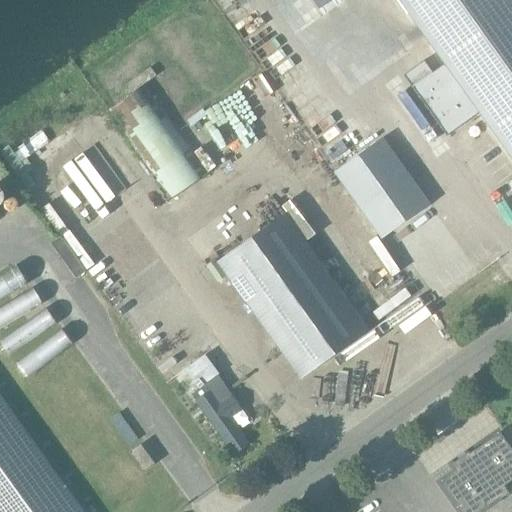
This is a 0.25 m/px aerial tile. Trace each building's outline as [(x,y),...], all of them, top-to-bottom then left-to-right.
[(310,0),(318,10),(332,0),(310,0)] [(511,0),(398,0),(444,64),(479,114),(511,159),(511,0)] [(447,137),(479,114),(444,64),(431,73),(424,63),(404,77),(425,107),(447,137)] [(172,199),(207,174),(144,86),(108,111),(172,199)] [(216,127),(226,141),(246,127),(236,113),(216,127)] [(381,139),(334,173),(381,239),(429,206),(381,139)] [(218,263),(300,378),(367,331),(284,216),(218,263)] [(377,327),(384,334),(413,307),(407,300),(377,327)] [(434,367),(457,352),(452,344),(428,358),(434,367)] [(184,370),(198,390),(191,395),(233,454),(246,445),(228,419),(240,410),(216,377),(218,375),(204,356),(184,370)] [(0,511),(87,511),(0,390),(0,511)] [(479,511),(500,498),(496,492),(511,480),(511,451),(499,433),(468,455),(472,461),(455,473),(440,483),(460,511),(479,511)] [(143,472),(154,465),(140,445),(129,453),(143,472)]
